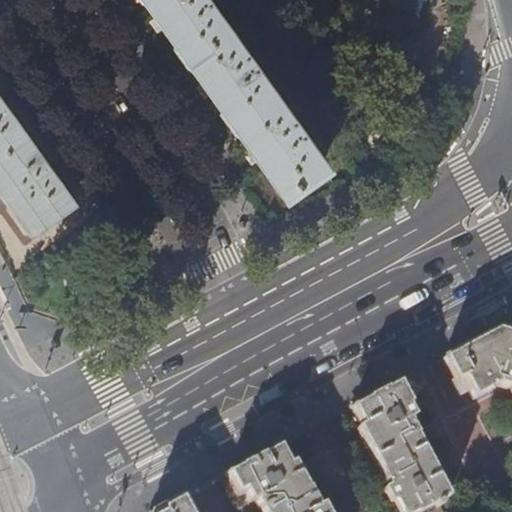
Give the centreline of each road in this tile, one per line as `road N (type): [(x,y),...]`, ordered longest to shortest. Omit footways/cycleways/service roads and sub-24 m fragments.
road 1 (secondary): [(63,507),(134,435),(511,239)]
road 2 (residential): [(1,0),(176,244),(204,245)]
road 3 (secondary): [(511,146),(420,220),(244,314)]
road 4 (residential): [(204,245),(218,219),(69,0)]
road 5 (secondary): [(244,314),(27,421)]
